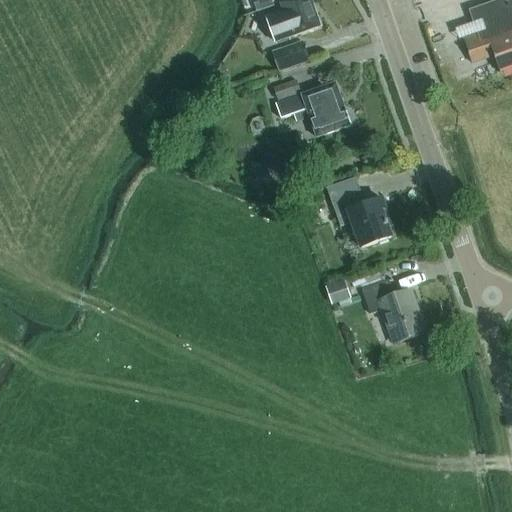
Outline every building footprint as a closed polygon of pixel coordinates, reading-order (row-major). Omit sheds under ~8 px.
[(293,0),(281,4),(284,12),(267,18),(276,43),(293,37),(321,28),(311,0),(293,0)] [(511,1),(508,3),(506,0),(502,0),(470,11),(478,35),(464,40),(473,64),(495,57),(501,75),(511,70),(511,1)] [(303,41),(273,51),(280,71),(310,61),(303,41)] [(274,90),(278,101),(301,93),(297,82),(274,90)] [(345,109),(336,84),(276,106),(282,120),(295,115),(296,125),(311,121),(317,139),(352,126),(352,125),(354,120),(351,112),(346,110),(346,108),(345,109)] [(387,210),(383,200),(361,208),(355,192),(331,201),(341,228),(353,223),(362,249),(392,238),(383,212),(387,210)] [(333,305),(351,298),(344,280),(326,287),(333,305)] [(395,297),(390,282),(362,291),(371,315),(383,311),(395,345),(426,334),(411,292),(395,297)]
